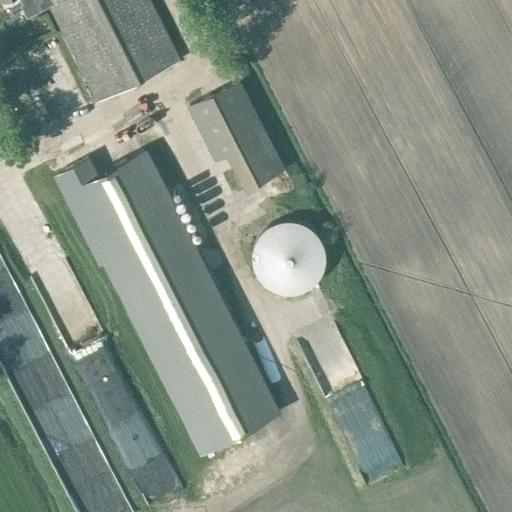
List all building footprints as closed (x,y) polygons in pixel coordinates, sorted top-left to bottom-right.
[(180,57),(151,0),(0,0),(0,1),(1,0),(30,0),(36,12),(48,5),(96,100),(180,57)] [(11,53),(5,42),(0,44),(0,57),(1,58),(11,53)] [(228,152),(245,186),(285,166),(239,76),(199,97),(186,104),(215,159),(228,152)] [(87,158),(55,174),(98,260),(102,258),(199,448),(277,409),(145,149),(96,174),(87,158)] [(265,282),(270,285),(275,287),(280,289),(286,290),(291,290),(297,289),(302,287),(307,285),(312,282),(316,278),(319,273),(322,268),(323,263),(325,258),(325,252),(324,247),(323,241),(320,236),(317,231),(314,227),(309,224),(304,221),(299,219),(294,218),(288,217),(283,218),(277,219),(272,221),(267,224),(263,227),(259,232),(256,236),(254,241),(253,247),(252,252),(252,258),(253,263),(255,268),(258,273),(261,278),(265,282)]
